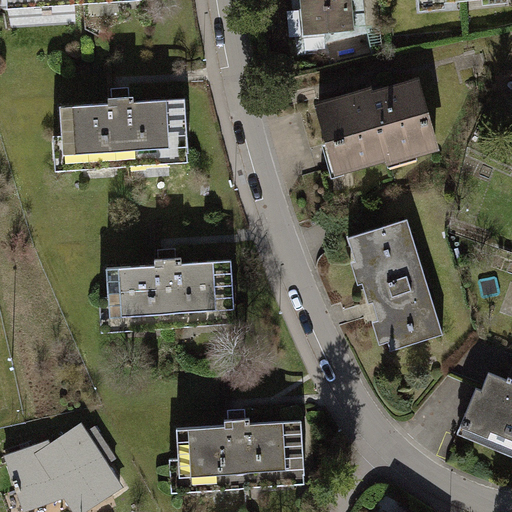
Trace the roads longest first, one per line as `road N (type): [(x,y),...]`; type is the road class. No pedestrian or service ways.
road 1 (residential): [(225,0),(265,167),(346,376),(382,446)]
road 2 (unknown): [(178,511),(92,340),(15,95)]
road 3 (residential): [(382,446),(442,490),(511,508)]
